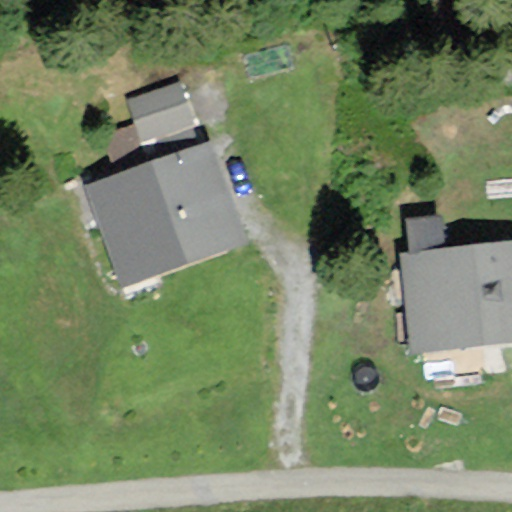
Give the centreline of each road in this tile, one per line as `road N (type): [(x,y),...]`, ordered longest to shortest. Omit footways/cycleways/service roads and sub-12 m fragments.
road 1 (track): [(0,505),(329,481),(511,492)]
road 2 (track): [(261,223),(295,266),(293,484)]
